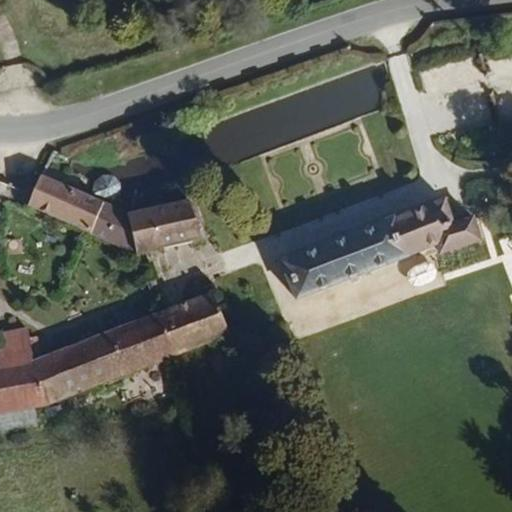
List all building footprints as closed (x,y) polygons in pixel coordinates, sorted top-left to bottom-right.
[(511,166),(511,142),(506,142),(502,165),(511,166)] [(105,203),(41,176),(29,205),(92,232),(105,203)] [(204,239),(195,197),(127,211),(136,253),(204,239)] [(484,244),(474,217),(458,223),(450,201),(281,261),(295,303),(438,252),(441,260),(484,244)] [(136,253),(127,211),(105,203),(92,232),(136,253)] [(231,334),(213,290),(156,313),(173,357),(231,334)] [(173,357),(156,313),(33,362),(51,406),(173,357)] [(0,413),(51,406),(33,362),(0,366),(0,413)]
